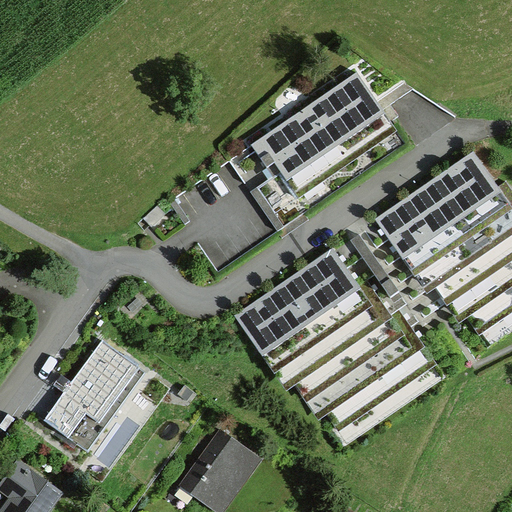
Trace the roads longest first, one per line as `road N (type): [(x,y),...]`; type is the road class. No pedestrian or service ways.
road 1 (residential): [(107,269),(136,262),(178,296),(217,299),(467,128)]
road 2 (residential): [(0,412),(107,269)]
road 3 (residential): [(107,269),(0,209)]
